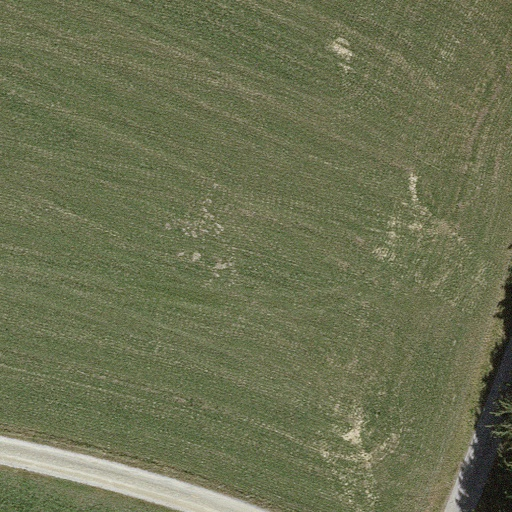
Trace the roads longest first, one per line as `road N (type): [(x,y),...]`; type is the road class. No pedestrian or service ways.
road 1 (track): [(214,511),(0,451)]
road 2 (track): [(511,359),(453,511)]
